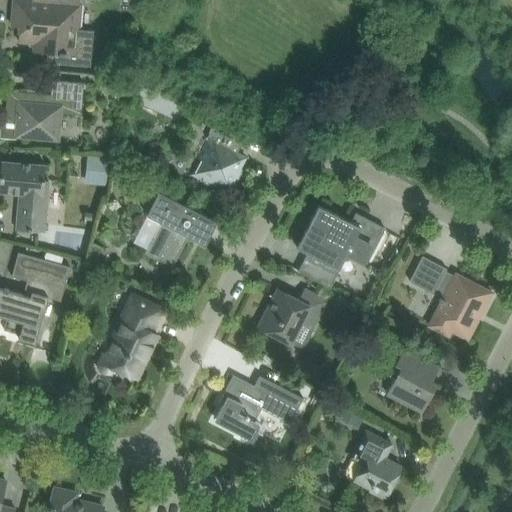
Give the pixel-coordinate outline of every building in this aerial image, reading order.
[(80,30),(82,5),(80,5),(80,0),(32,0),(33,0),(28,0),(14,0),(13,27),(21,27),(19,42),(36,43),(35,52),(44,52),(49,53),(48,63),(91,67),(95,31),(80,30)] [(82,115),(85,83),(53,81),(52,95),(8,91),(6,118),(2,118),(1,138),(17,139),(17,136),(59,140),(61,113),(82,115)] [(180,121),(187,105),(140,85),(133,101),(180,121)] [(191,174),(190,175),(232,197),(245,171),(241,169),(247,157),(238,153),(235,154),(230,152),(236,141),(239,142),(240,141),(213,127),(207,139),(209,140),(199,159),(204,162),(199,172),(192,174),(191,174)] [(86,182),(107,185),(110,157),(89,155),(86,182)] [(45,232),(49,181),(45,181),(46,166),(34,165),(34,161),(21,160),(21,164),(2,162),(0,190),(0,192),(20,194),(19,206),(17,230),(45,232)] [(204,245),(215,223),(216,221),(159,192),(148,214),(163,221),(146,253),(173,268),(189,237),(204,245)] [(297,247),(340,268),(347,255),(365,264),(385,227),(356,212),(351,221),(319,205),(297,247)] [(93,242),(89,257),(97,261),(104,247),(93,242)] [(35,283),(31,297),(10,291),(10,290),(5,289),(5,290),(0,288),(0,311),(9,314),(5,330),(21,335),(19,339),(36,344),(49,297),(62,301),(71,267),(19,253),(12,276),(35,283)] [(337,273),(306,256),(300,269),(299,270),(316,280),(330,287),(337,273)] [(423,256),(410,281),(435,294),(436,292),(445,297),(429,326),(449,336),(452,331),(469,340),(479,321),(473,318),(478,310),(479,310),(480,310),(481,309),(483,305),(486,307),(493,293),(457,274),(455,276),(447,271),(448,269),(423,256)] [(307,314),(319,320),(328,300),(305,288),(299,300),(293,296),(278,289),(275,295),(258,327),(291,344),(307,314)] [(137,379),(148,357),(158,334),(153,332),(164,308),(133,294),(114,334),(117,335),(108,355),(105,353),(101,362),(100,366),(101,370),(105,372),(109,373),(113,371),(115,368),(137,379)] [(440,367),(404,349),(390,375),(396,378),(387,394),(423,413),(438,384),(432,382),(440,367)] [(304,398),(280,386),(274,396),(255,387),(234,375),(227,390),(230,392),(228,397),(224,395),(220,403),(224,405),(218,417),(215,421),(229,428),(241,434),(240,437),(247,440),(248,438),(253,440),(261,424),(255,421),(262,409),(291,424),(304,398)] [(362,418),(340,407),(336,416),(358,427),(362,418)] [(385,496),(387,497),(402,467),(385,458),(393,444),(366,431),(352,458),(364,464),(355,480),(371,488),(373,493),(381,497),(385,496)] [(0,511),(15,511),(16,509),(1,506),(7,482),(0,480),(0,511)] [(103,511),(104,507),(86,503),(75,500),(77,494),(56,489),(50,511),(103,511)]
